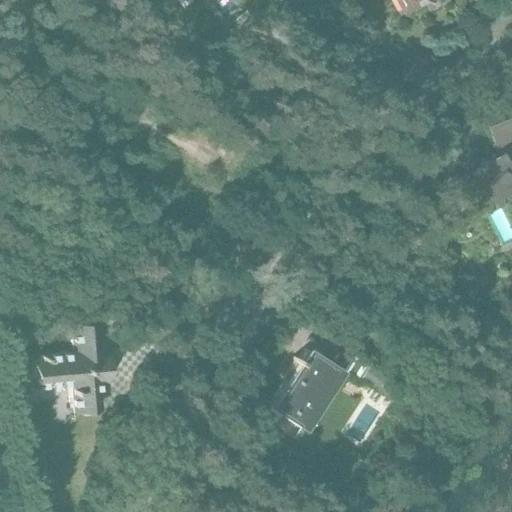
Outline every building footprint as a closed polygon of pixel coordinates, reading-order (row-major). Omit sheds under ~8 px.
[(392,0),(398,9),(400,8),(401,10),(418,0),(419,0),(423,5),(424,4),(425,7),(437,0),(392,0)] [(511,192),(511,152),(510,149),(511,147),(511,121),(511,119),(487,127),(495,152),(497,152),(497,153),(476,164),(464,169),(464,170),(466,175),(450,183),(451,185),(466,215),(511,192)] [(103,380),(100,351),(100,350),(96,350),(95,344),(96,344),(94,322),(68,325),(71,352),(43,355),(43,353),(36,354),(36,356),(28,356),(30,386),(67,383),(70,410),(95,408),(93,381),(103,380)] [(299,428),(328,383),(335,369),(305,349),(297,360),(292,357),(291,360),(295,363),(267,407),(281,417),(299,428)] [(404,388),(368,366),(360,378),(394,401),(403,389),(404,388)]
